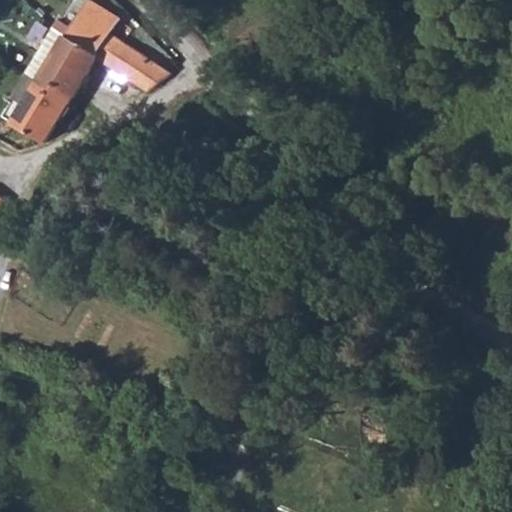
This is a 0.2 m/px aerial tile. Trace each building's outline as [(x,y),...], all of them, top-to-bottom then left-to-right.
[(91,0),(77,21),(68,33),(101,51),(115,27),(126,11),(107,0),(91,0)] [(65,16),(57,27),(68,33),(77,21),(65,16)] [(51,24),(29,65),(44,72),(47,68),(68,33),(57,27),(51,24)] [(115,27),(101,51),(151,84),(174,66),(115,27)] [(68,33),(47,68),(78,87),(101,51),(68,33)] [(29,65),(16,88),(29,97),(41,77),(44,72),(29,65)] [(44,72),(41,77),(70,98),(78,87),(47,68),(44,72)] [(29,97),(16,117),(47,135),(70,98),(41,77),(29,97)] [(0,190),(0,227),(6,216),(0,210),(0,208),(11,196),(0,190)]
